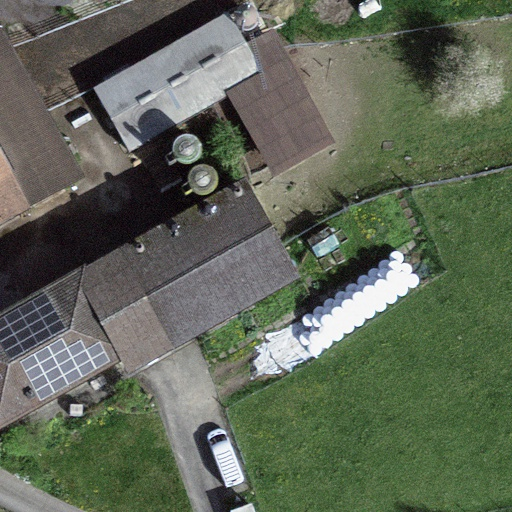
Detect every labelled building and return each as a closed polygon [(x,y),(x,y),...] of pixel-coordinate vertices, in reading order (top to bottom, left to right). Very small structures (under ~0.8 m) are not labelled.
[(235,26),(237,28),(240,29),(244,29),(247,28),(249,26),(251,24),(252,21),(252,17),(251,14),(249,12),(246,10),(243,10),(239,10),(236,12),(234,14),(233,17),(232,20),(233,23),(235,26)] [(130,152),(234,93),(275,166),(324,137),(270,42),(248,54),(226,15),(95,90),(130,152)] [(2,42),(0,43),(0,222),(78,180),(2,42)] [(198,145),(188,140),(177,143),(171,153),(175,164),(185,170),(196,166),(202,156),(198,145)] [(213,195),(217,184),(213,174),(202,169),(192,174),(187,184),(192,195),(202,199),(213,195)] [(0,424),(125,354),(109,327),(144,307),(167,347),(293,276),(243,189),(0,325),(0,424)]
